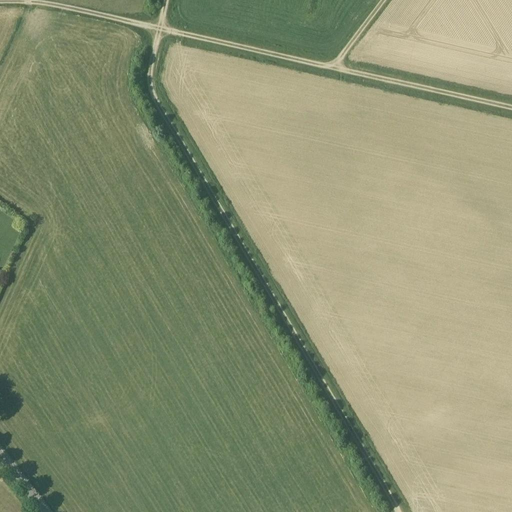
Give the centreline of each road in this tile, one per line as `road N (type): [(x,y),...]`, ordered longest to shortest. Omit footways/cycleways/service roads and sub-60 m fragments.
road 1 (track): [(400,511),(152,90),(166,0)]
road 2 (track): [(0,2),(70,8),(511,105)]
